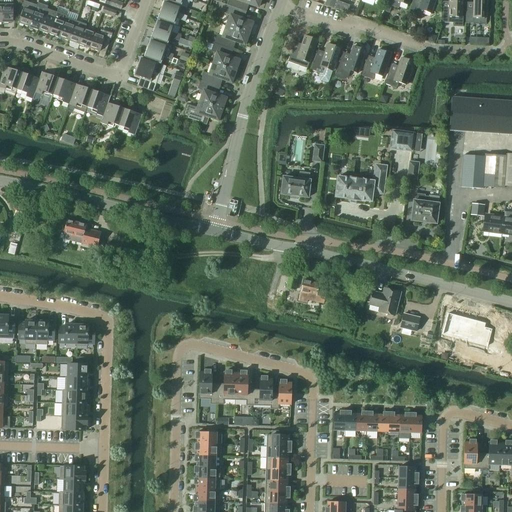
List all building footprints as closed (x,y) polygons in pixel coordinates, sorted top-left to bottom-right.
[(12,0),(1,0),(2,3),(1,3),(1,5),(2,5),(2,23),(9,23),(9,21),(13,21),(12,0)] [(123,3),(113,0),(110,0),(109,5),(121,10),(123,3)] [(178,13),(181,7),(164,0),(160,10),(177,16),(176,19),(181,20),(183,15),(178,13)] [(261,4),(262,0),(228,0),(227,5),(242,10),(245,3),(258,7),(259,3),(261,4)] [(331,0),(327,0),(325,6),(333,9),(335,1),(331,0)] [(407,6),(409,0),(387,0),(386,4),(398,8),(400,3),(407,6)] [(413,0),(409,12),(421,17),(423,11),(431,14),(435,0),(421,0),(421,3),(414,0),(413,0)] [(441,2),(441,23),(453,23),(454,17),(461,17),(462,0),(448,0),(448,10),(442,10),(442,2),(441,2)] [(466,3),(465,18),(465,24),(478,24),(478,18),(486,18),(486,0),(473,0),(473,11),(466,11),(466,3)] [(29,27),(37,6),(23,1),(18,16),(21,17),(18,23),(29,27)] [(335,3),(333,9),(342,12),(344,6),(335,3)] [(239,18),(242,10),(227,5),(224,14),(230,16),(226,26),(250,35),(253,28),(251,27),(252,23),(239,18)] [(39,31),(47,9),(37,6),(29,27),(39,31)] [(116,11),(104,7),(102,13),(113,17),(116,11)] [(49,34),(57,13),(47,9),(39,31),(49,34)] [(174,26),(176,19),(177,16),(160,10),(157,20),(174,26)] [(59,38),(67,16),(57,13),(49,34),(59,38)] [(69,41),(76,21),(66,18),(67,16),(59,38),(69,41)] [(172,33),(174,26),(157,20),(154,30),(170,36),(170,38),(174,39),(176,34),(172,33)] [(79,45),(85,29),(86,25),(76,21),(69,41),(79,45)] [(248,41),(250,35),(226,26),(222,37),(216,35),(214,43),(229,48),(231,41),(244,45),(246,41),(248,41)] [(89,48),(95,32),(85,29),(79,45),(89,48)] [(95,32),(89,48),(100,52),(101,48),(107,50),(112,34),(101,30),(99,34),(95,32)] [(172,46),(167,44),(170,38),(170,36),(154,30),(150,39),(171,47),(172,46)] [(307,69),(317,40),(304,36),(299,52),(292,50),(295,42),(294,42),(287,62),(307,69)] [(169,53),(171,47),(150,39),(147,49),(164,55),(163,57),(167,59),(169,53)] [(226,56),(229,48),(214,43),(211,51),(216,53),(213,64),(237,72),(239,66),(237,65),(239,61),(226,56)] [(318,50),(311,70),(323,74),(325,69),(332,71),(340,48),(328,44),(322,60),(315,58),(318,50)] [(343,80),(348,78),(350,71),(357,73),(362,60),(365,51),(353,46),(347,62),(341,60),(343,53),(343,52),(334,77),(343,80)] [(161,64),(163,57),(164,55),(147,49),(144,58),(140,57),(162,65),(163,65),(161,64)] [(368,56),(361,76),(373,80),(375,74),(382,77),(390,54),(378,50),(372,66),(366,64),(368,56)] [(159,75),(162,65),(140,57),(136,67),(159,75)] [(391,64),(384,84),(396,88),(398,83),(405,85),(413,62),(401,58),(395,74),(389,72),(392,64),(391,64)] [(235,79),(237,72),(213,64),(209,74),(203,72),(200,81),(215,86),(218,78),(231,83),(233,78),(235,79)] [(16,90),(22,73),(5,67),(0,81),(0,93),(3,94),(4,91),(15,95),(16,90)] [(153,92),(159,75),(136,67),(133,76),(139,78),(136,86),(153,92)] [(40,79),(35,93),(41,95),(39,100),(50,103),(53,95),(59,79),(41,72),(39,79),(40,79)] [(35,93),(40,79),(39,79),(22,73),(16,90),(27,94),(26,97),(33,99),(35,93)] [(69,105),(76,85),(59,79),(53,95),(63,99),(62,102),(69,105)] [(213,94),(215,86),(200,81),(197,89),(199,90),(199,91),(199,92),(200,94),(201,95),(202,95),(199,102),(224,110),(226,104),(224,103),(226,98),(213,94)] [(87,107),(93,91),(76,85),(69,105),(75,107),(74,109),(85,113),(87,107)] [(108,103),(109,99),(110,97),(93,91),(87,107),(97,111),(96,114),(102,116),(103,117),(107,103),(108,103)] [(511,134),(511,101),(451,97),(449,131),(511,134)] [(118,126),(124,109),(108,103),(109,99),(108,103),(107,103),(103,117),(102,116),(100,123),(107,126),(108,122),(118,126)] [(221,117),(224,110),(199,102),(197,108),(187,104),(184,115),(188,116),(187,118),(202,124),(205,116),(218,121),(220,116),(221,117)] [(124,109),(118,126),(129,130),(127,133),(135,135),(142,115),(124,109)] [(414,134),(392,131),(390,149),(412,152),(413,143),(414,134)] [(414,134),(413,143),(420,144),(421,135),(414,134)] [(321,162),(323,146),(314,145),(312,161),(321,162)] [(485,157),(483,187),(504,189),(504,186),(511,186),(511,154),(506,154),(506,156),(485,155),(485,157)] [(485,157),(463,155),(461,187),(483,189),(483,187),(485,157)] [(409,162),(407,178),(416,179),(418,163),(409,162)] [(383,190),(385,173),(374,171),(373,181),(362,180),(349,178),(337,177),(335,197),(345,199),(360,201),(371,202),(372,196),(378,197),(379,189),(383,190)] [(308,180),(309,174),(300,173),(299,179),(283,177),(281,194),(290,196),(292,197),(292,196),(296,196),(296,197),(298,197),(308,198),(310,181),(308,180)] [(413,201),(411,221),(436,224),(438,204),(437,204),(438,197),(429,196),(429,198),(424,197),(424,196),(415,195),(415,201),(413,201)] [(482,216),(484,206),(472,204),(471,214),(482,216)] [(511,212),(504,211),(503,218),(501,232),(501,234),(511,235),(511,212)] [(497,218),(497,216),(491,215),(490,217),(484,216),(483,232),(483,230),(501,232),(503,218),(497,218)] [(97,247),(100,233),(85,229),(86,224),(67,220),(63,233),(64,233),(62,239),(81,244),(81,243),(97,247)] [(120,252),(122,246),(108,242),(107,249),(120,252)] [(294,290),(297,279),(288,277),(286,288),(294,290)] [(323,304),(326,292),(317,290),(319,284),(303,280),(299,298),(323,304)] [(394,315),(400,293),(384,289),(382,296),(378,295),(379,294),(372,292),(369,305),(379,307),(378,312),(394,315)] [(454,335),(460,312),(448,309),(442,332),(454,335)] [(477,321),(478,317),(460,312),(454,335),(470,339),(469,344),(487,349),(492,329),(485,327),(486,323),(477,321)] [(416,332),(419,318),(403,314),(400,328),(416,332)] [(8,316),(0,315),(0,338),(14,339),(14,318),(8,318),(8,316)] [(36,345),(36,322),(25,321),(25,323),(19,323),(18,339),(25,340),(25,344),(36,345)] [(47,345),(47,340),(54,341),(54,324),(48,324),(48,322),(36,322),(36,345),(47,345)] [(76,346),(76,325),(65,325),(65,327),(59,326),(58,343),(75,344),(75,346),(76,346)] [(87,346),(87,344),(94,344),(94,328),(88,327),(88,326),(76,325),(76,346),(87,346)] [(0,373),(8,374),(8,363),(2,362),(0,362),(0,373)] [(82,365),(68,364),(67,377),(65,377),(65,378),(86,378),(87,365),(82,365)] [(217,404),(217,384),(211,384),(211,372),(210,372),(210,371),(205,370),(204,372),(199,372),(198,399),(210,399),(210,404),(217,404)] [(217,384),(217,404),(223,405),(223,400),(235,400),(236,373),(231,373),(231,371),(225,371),(225,372),(224,372),(223,384),(217,384)] [(247,390),(247,373),(246,373),(246,372),(240,371),(240,373),(236,373),(235,400),(246,401),(246,405),(252,406),(253,390),(247,390)] [(253,390),(252,406),(270,406),(270,409),(271,379),(266,379),(266,377),(261,377),(261,378),(259,378),(259,390),(253,390)] [(86,391),(86,378),(65,378),(64,390),(62,390),(62,391),(86,391)] [(271,379),(270,409),(278,409),(279,405),(290,405),(291,382),(286,382),(286,381),(280,381),(280,382),(279,382),(278,394),(271,393),(272,379),(271,379)] [(85,404),(86,391),(62,391),(62,404),(85,404)] [(85,417),(85,404),(62,404),(61,417),(87,417),(85,417)] [(333,431),(344,431),(345,412),(340,411),(340,413),(334,413),(333,431)] [(344,431),(355,431),(356,413),(350,413),(350,412),(345,412),(344,431)] [(355,431),(366,432),(367,412),(362,412),(362,414),(356,413),(355,431)] [(366,432),(377,432),(377,414),(372,414),(372,412),(367,412),(366,432)] [(377,432),(388,432),(388,413),(383,413),(383,414),(377,414),(377,432)] [(388,432),(398,433),(399,415),(393,415),(393,413),(388,413),(388,432)] [(398,433),(409,433),(410,414),(405,414),(405,415),(399,415),(398,433)] [(415,414),(410,414),(409,433),(420,433),(421,416),(415,415),(415,414)] [(9,417),(1,417),(0,416),(0,428),(1,428),(9,428),(9,417)] [(87,426),(87,417),(61,417),(61,430),(79,431),(85,431),(85,426),(87,426)] [(234,425),(252,426),(252,418),(234,418),(234,425)] [(195,444),(221,445),(221,433),(216,433),(216,429),(208,429),(207,433),(197,432),(197,433),(196,433),(195,439),(197,439),(197,444),(195,444)] [(266,435),(266,447),(290,447),(290,442),(289,442),(289,436),(279,435),(279,431),(271,431),(271,435),(266,435)] [(482,454),(476,454),(476,442),(475,442),(475,441),(469,440),(469,442),(464,442),(463,469),(482,470),(482,454)] [(482,470),(488,470),(489,465),(500,465),(500,443),(495,443),(495,441),(490,441),(490,443),(489,442),(488,454),(482,454),(482,470)] [(511,459),(511,460),(511,449),(511,443),(511,442),(505,442),(505,443),(500,443),(500,465),(511,466),(510,475),(511,475),(511,459)] [(221,445),(195,444),(195,450),(197,450),(196,456),(195,456),(220,456),(221,445)] [(266,447),(266,458),(288,459),(289,452),(290,452),(290,447),(266,447)] [(220,456),(195,456),(195,461),(196,461),(196,467),(195,467),(220,468),(220,456)] [(266,458),(265,469),(290,470),(290,465),(288,465),(288,459),(266,458)] [(79,467),(60,466),(59,480),(85,481),(85,472),(83,472),(83,467),(79,467)] [(220,468),(195,467),(194,473),(196,473),(196,478),(194,478),(220,479),(220,468)] [(417,479),(417,474),(416,474),(416,468),(398,467),(398,478),(417,479)] [(265,469),(265,481),(288,481),(288,475),(289,475),(290,470),(265,469)] [(220,479),(194,478),(194,484),(196,484),(195,490),(219,491),(220,479)] [(415,490),(416,484),(417,484),(417,479),(398,478),(398,489),(415,490)] [(85,481),(59,480),(64,480),(63,492),(59,492),(59,493),(83,493),(83,481),(85,481)] [(265,481),(265,492),(289,493),(289,488),(287,488),(288,481),(265,481)] [(398,489),(397,500),(417,500),(417,495),(415,495),(415,490),(398,489)] [(219,502),(219,491),(195,490),(195,496),(194,496),(193,501),(195,501),(219,502)] [(265,492),(264,504),(287,504),(287,498),(289,498),(289,493),(265,492)] [(486,507),(481,507),(481,492),(473,492),(473,495),(462,495),(461,495),(461,501),(462,501),(462,507),(460,507),(486,507)] [(82,506),(83,493),(59,493),(58,506),(82,506)] [(415,511),(415,505),(416,505),(417,500),(397,500),(397,510),(394,510),(394,511),(415,511)] [(218,511),(219,502),(195,501),(195,507),(193,507),(193,511),(218,511)] [(325,511),(344,511),(345,503),(327,502),(327,508),(325,508),(325,511)]
